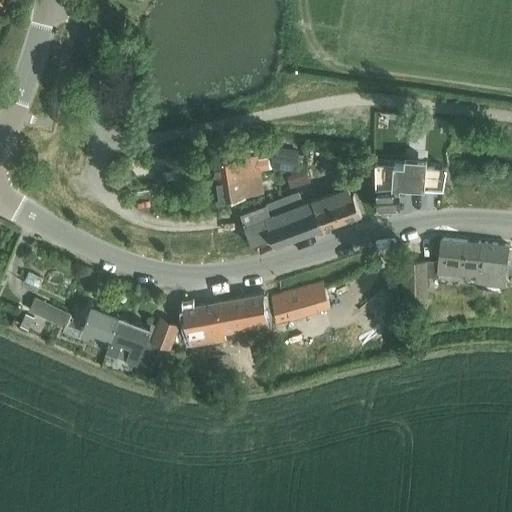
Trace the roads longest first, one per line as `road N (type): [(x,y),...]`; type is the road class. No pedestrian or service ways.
road 1 (tertiary): [(511,227),(403,226),(238,274),(180,278),(97,254),(0,202)]
road 2 (residential): [(95,147),(92,45),(80,25),(48,7)]
road 3 (tertiary): [(0,145),(48,7)]
